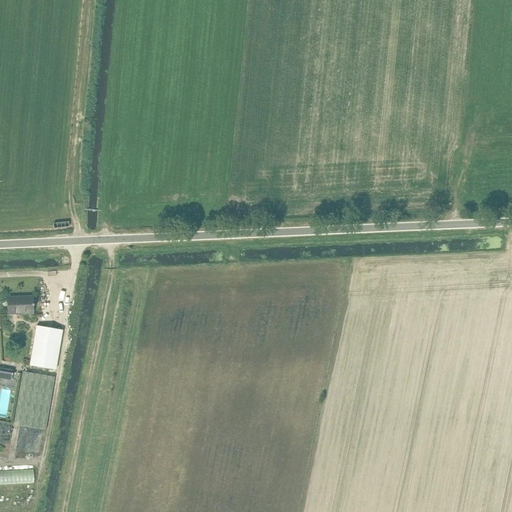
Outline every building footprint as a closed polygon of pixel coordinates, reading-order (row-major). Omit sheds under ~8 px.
[(489,173),(487,173),(484,173),(482,174),(479,175),(477,177),(475,178),(474,180),(472,183),(472,185),(471,188),(471,191),(472,193),(473,196),(474,198),(476,200),(478,201),(480,203),(483,204),(485,204),(488,204),(490,204),(493,203),(495,202),(497,200),(499,198),(501,196),(502,193),(502,191),(502,188),(502,185),(501,183),(500,180),(499,178),(497,176),(494,175),(492,174),(489,173)] [(7,297),(8,315),(33,313),(32,306),(33,306),(33,304),(32,304),(32,296),(31,296),(32,298),(20,298),(20,296),(7,297)] [(31,357),(30,361),(30,365),(56,370),(63,329),(37,325),(31,357)] [(0,378),(11,380),(13,370),(0,367),(0,378)] [(54,377),(22,372),(14,424),(45,430),(54,377)] [(35,469),(0,469),(0,484),(36,483),(35,469)]
